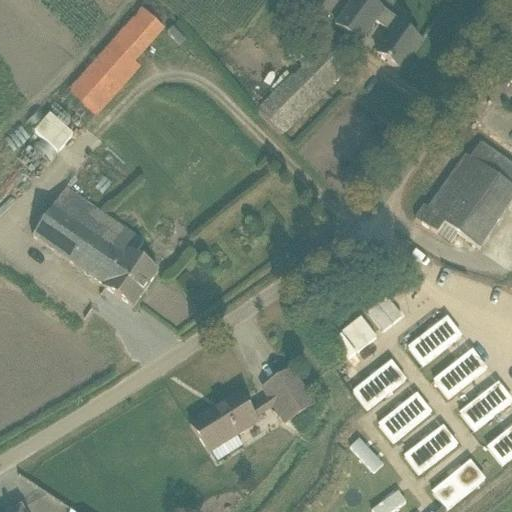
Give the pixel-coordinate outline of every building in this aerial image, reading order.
[(377,57),(398,73),(419,44),(394,25),(397,21),(367,0),(354,0),(335,27),(359,45),(374,23),(392,36),(377,57)] [(166,42),(142,21),(109,58),(133,79),(166,42)] [(323,40),(257,113),(284,137),(350,64),(323,40)] [(73,137),(72,136),(50,116),(34,134),(57,154),(73,137)] [(479,251),(511,201),(511,167),(480,145),(469,160),(465,158),(428,211),(424,208),(415,221),(437,237),(444,227),(479,251)] [(103,289),(133,310),(157,274),(156,274),(133,258),(143,244),(126,233),(113,251),(53,209),(32,239),(103,288),(103,289)] [(382,335),(401,320),(385,301),(367,316),(382,335)] [(440,307),(393,344),(415,372),(462,334),(440,307)] [(360,321),(342,335),(357,355),(376,341),(360,321)] [(467,341),(420,378),(441,406),(489,368),(467,341)] [(387,349),(339,387),(361,414),(408,377),(387,349)] [(313,408),(303,393),(291,373),(262,391),(284,426),(313,408)] [(468,395),(446,412),(468,439),(511,404),(511,397),(494,374),(468,395)] [(413,383),(366,420),(388,448),(435,411),(413,383)] [(208,456),(209,455),(217,467),(250,446),(243,434),(256,425),(238,397),(190,427),(208,456)] [(511,414),(473,446),(495,473),(511,459),(511,414)] [(352,415),(333,430),(360,465),(379,450),(352,415)] [(440,417),(393,454),(414,482),(462,444),(440,417)] [(467,451),(419,488),(438,511),(445,511),(488,478),(467,451)] [(384,456),(349,483),(364,502),(399,475),(384,456)] [(428,511),(419,500),(403,511),(428,511)]
